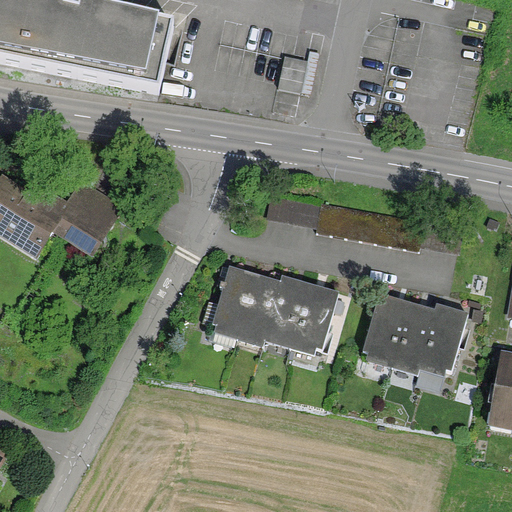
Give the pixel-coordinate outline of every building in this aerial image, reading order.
[(0,0),(0,69),(153,97),(168,34),(90,16),(93,0),(0,0)] [(0,235),(45,262),(59,238),(95,261),(127,212),(84,184),(64,214),(5,178),(0,186),(0,235)] [(461,229),(270,194),(262,240),(453,274),(461,229)] [(213,331),(238,338),(254,277),(229,271),(213,331)] [(238,338),(263,345),(263,343),(279,284),(254,277),(238,338)] [(304,286),(280,279),(279,284),(263,343),(287,349),(304,286)] [(337,294),(304,286),(287,349),(319,358),(337,294)] [(391,367),(409,308),(382,300),(364,359),(391,367)] [(435,315),(409,308),(391,367),(417,374),(419,369),(435,315)] [(435,315),(419,369),(455,379),(472,321),(436,310),(435,315)] [(511,349),(502,348),(488,426),(511,430),(511,349)] [(0,481),(14,456),(0,447),(0,481)]
